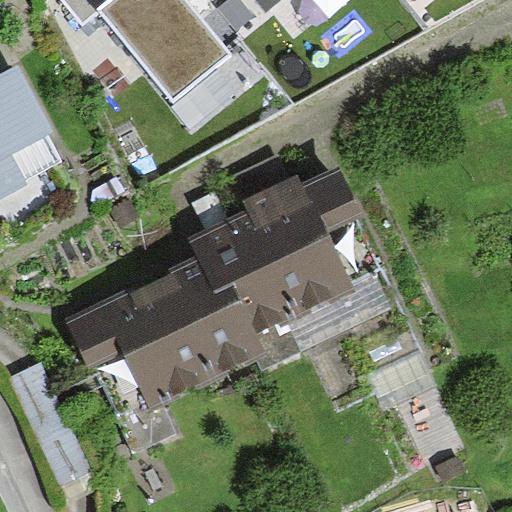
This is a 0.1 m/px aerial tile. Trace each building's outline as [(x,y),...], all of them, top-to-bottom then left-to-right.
[(133,0),(104,24),(176,111),(235,63),(182,0),(133,0)] [(260,0),(270,11),(283,0),(260,0)] [(0,199),(63,165),(16,77),(0,85),(0,199)] [(236,296),(257,341),(354,296),(329,242),(364,226),(342,180),(306,197),(299,184),(244,209),(249,220),(190,248),(199,267),(217,305),(236,296)] [(199,267),(67,328),(90,376),(124,360),(148,412),(265,358),(257,341),(236,296),(217,305),(199,267)]
